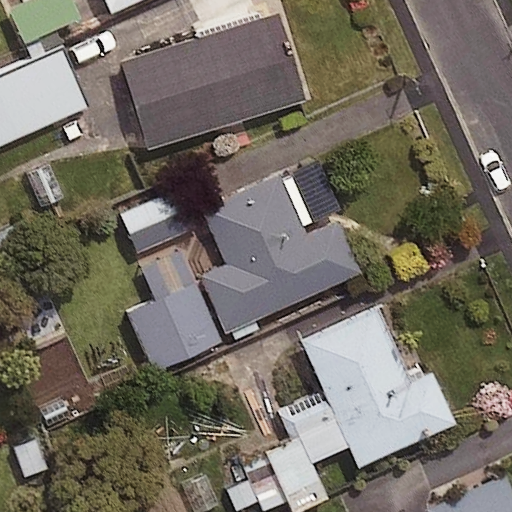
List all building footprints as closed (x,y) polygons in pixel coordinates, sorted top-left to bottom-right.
[(69,11),(64,0),(3,0),(16,33),(69,11)] [(297,91),(270,6),(116,54),(142,139),(297,91)] [(0,134),(79,99),(54,43),(0,67),(0,134)] [(192,274),(213,323),(353,265),(330,211),(310,220),(288,168),(276,173),(273,166),(195,198),(221,262),(192,274)] [(194,218),(179,180),(115,206),(131,244),(194,218)] [(192,274),(177,239),(135,256),(150,292),(122,304),(146,361),(216,332),(213,323),(192,274)] [(321,391),(342,437),(350,457),(446,413),(424,362),(401,372),(367,297),(293,330),(321,391)] [(342,437),(321,391),(279,410),(290,433),(236,458),(243,473),(221,483),(231,505),(253,495),(258,505),(280,494),(285,504),(320,488),(304,454),(342,437)] [(511,511),(511,497),(498,465),(420,499),(425,511),(511,511)]
